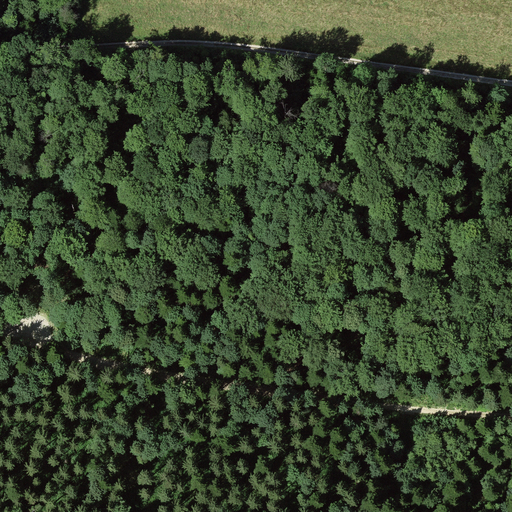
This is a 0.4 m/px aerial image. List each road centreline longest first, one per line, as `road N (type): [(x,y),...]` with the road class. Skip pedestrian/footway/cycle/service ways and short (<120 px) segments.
road 1 (track): [(511,415),(330,398),(97,362),(0,332)]
road 2 (track): [(511,82),(221,46),(0,48)]
